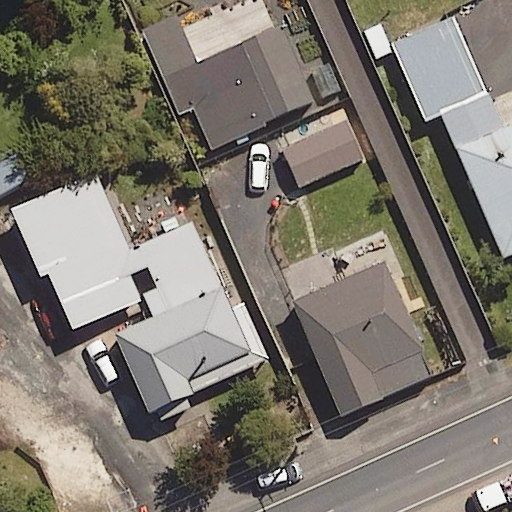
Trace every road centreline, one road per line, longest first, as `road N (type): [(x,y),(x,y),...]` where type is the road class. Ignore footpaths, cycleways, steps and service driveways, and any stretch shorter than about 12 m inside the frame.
road 1 (unclassified): [(167,511),(104,424),(0,313)]
road 2 (tertiary): [(324,511),(511,428)]
